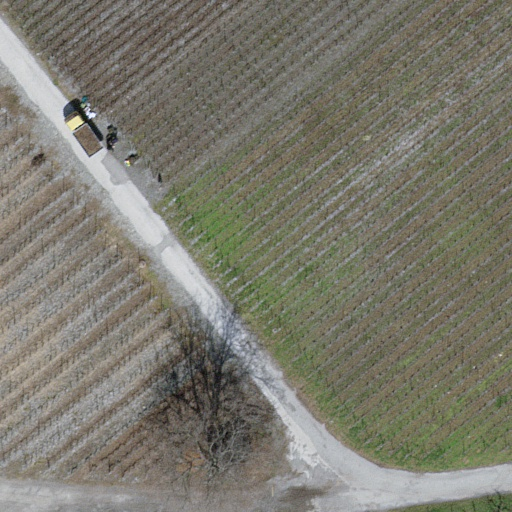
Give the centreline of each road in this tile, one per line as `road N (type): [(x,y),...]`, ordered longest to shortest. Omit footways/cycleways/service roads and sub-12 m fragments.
road 1 (unclassified): [(0,56),(297,430),(311,502)]
road 2 (track): [(0,505),(311,502),(511,473)]
